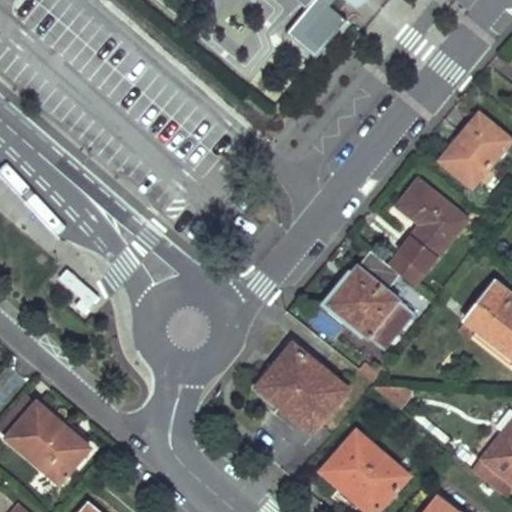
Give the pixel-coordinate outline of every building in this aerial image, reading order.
[(313,0),(286,35),(315,59),(346,21),(329,7),(334,0),(313,0)] [(345,0),(356,9),(364,0),(345,0)] [(442,160),(458,173),(473,186),(511,141),(480,115),(442,160)] [(401,253),(413,263),(426,272),(468,220),(420,181),(400,206),(424,226),(401,253)] [(416,313),(402,301),(388,290),(400,276),(371,252),(328,305),(385,351),(416,313)] [(87,310),(98,292),(60,267),(49,285),(87,310)] [(511,357),(511,296),(497,284),(467,321),(511,357)] [(314,432),(332,411),(350,390),(296,344),(260,386),(314,432)] [(407,399),(408,387),(374,386),(399,408),(407,399)] [(37,403),(27,395),(0,425),(0,433),(6,439),(37,403)] [(85,444),(37,403),(6,439),(61,484),(73,471),(66,466),(85,444)] [(511,423),(503,435),(484,458),(485,458),(476,470),(507,495),(511,488),(511,423)] [(369,511),(378,511),(392,496),(409,477),(356,432),(322,472),(369,511)] [(0,511),(5,511),(14,505),(0,490),(0,511)] [(459,511),(439,496),(426,511),(459,511)] [(28,511),(17,502),(7,511),(28,511)] [(97,511),(88,503),(80,511),(97,511)]
